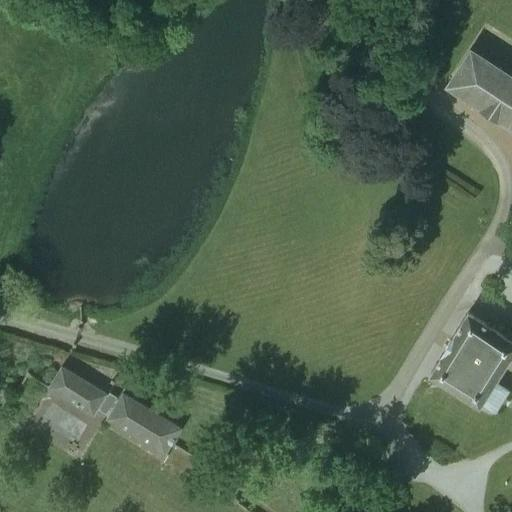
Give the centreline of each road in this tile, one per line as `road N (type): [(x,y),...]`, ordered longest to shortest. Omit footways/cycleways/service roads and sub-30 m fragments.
road 1 (unclassified): [(466,0),(427,48),(422,91),(504,156),(509,201),(502,234),(390,411),(378,416)]
road 2 (unclassified): [(378,416),(348,416),(0,314)]
road 3 (unclassified): [(378,416),(404,460),(472,487)]
